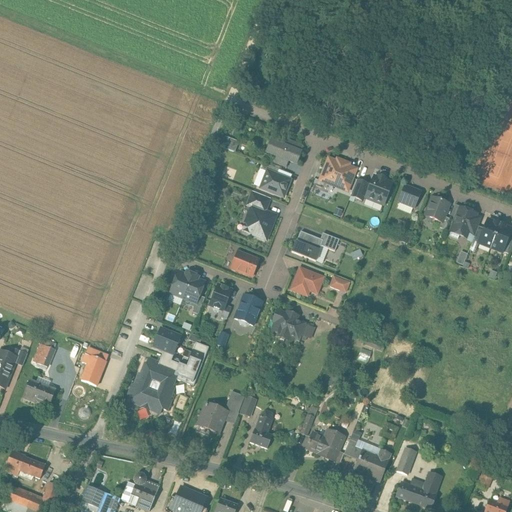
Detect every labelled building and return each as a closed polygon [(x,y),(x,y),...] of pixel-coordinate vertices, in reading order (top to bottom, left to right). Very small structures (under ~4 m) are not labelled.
[(297,146),(287,142),(285,148),(275,144),(270,155),(277,157),(275,163),(285,167),(288,161),(296,165),(300,154),(295,151),(297,146)] [(348,167),(328,160),(319,182),(330,186),(333,180),(341,184),(348,167)] [(278,171),(263,165),(261,171),(267,173),(276,176),(278,171)] [(348,167),(341,184),(349,187),(356,170),(348,167)] [(276,176),(267,173),(261,189),(283,198),(289,181),(276,176)] [(374,177),(365,199),(383,206),(392,184),(384,181),(385,179),(379,177),(378,179),(374,177)] [(368,186),(357,181),(350,197),(362,202),(368,186)] [(421,194),(404,187),(398,203),(414,209),(421,194)] [(268,203),(251,197),(247,206),(251,208),(251,207),(264,212),(268,203)] [(448,205),(433,198),(425,217),(426,218),(427,220),(431,221),(433,221),(441,224),(443,217),(448,205)] [(264,212),(251,207),(251,208),(242,232),(266,241),(275,217),(264,212)] [(476,215),(460,209),(450,233),(449,237),(457,240),(460,234),(467,237),(468,234),(475,217),(476,215)] [(449,220),(443,217),(441,224),(439,229),(445,231),(449,220)] [(475,217),(468,234),(475,237),(478,227),(481,220),(475,217)] [(494,224),(487,221),(484,230),(478,244),(490,249),(500,225),(494,223),(494,224)] [(505,227),(500,225),(490,249),(502,254),(502,253),(508,239),(511,230),(505,228),(505,227)] [(475,237),(473,241),(478,244),(484,230),(478,227),(475,237)] [(320,240),(300,233),(296,243),(295,243),(291,253),(315,263),(319,253),(318,252),(320,247),(323,241),(320,240)] [(339,241),(322,234),(320,240),(323,241),(320,247),(334,253),(339,241)] [(511,240),(508,239),(502,253),(508,255),(511,245),(511,240)] [(463,266),(467,254),(461,252),(456,264),(463,266)] [(258,261),(238,253),(231,269),(252,278),(258,261)] [(323,279),(299,269),(290,291),(300,295),(302,289),(317,295),(323,279)] [(188,277),(178,273),(173,286),(170,294),(171,294),(183,299),(192,276),(189,275),(188,277)] [(195,277),(192,276),(183,299),(196,304),(199,297),(204,284),(194,280),(195,277)] [(347,293),(350,282),(332,277),(329,288),(347,293)] [(173,286),(167,284),(161,301),(167,303),(171,294),(170,294),(173,286)] [(231,291),(218,286),(209,307),(212,308),(213,310),(218,312),(221,311),(223,312),(225,307),(231,291)] [(262,303),(243,296),(234,319),(238,321),(240,325),(245,327),(249,325),(253,327),(262,303)] [(205,299),(199,297),(196,304),(192,313),(198,316),(205,299)] [(223,312),(221,318),(226,320),(231,309),(225,307),(223,312)] [(297,317),(287,313),(286,316),(277,312),(273,322),(275,323),(272,332),(279,335),(278,337),(287,341),(289,338),(295,321),(297,317)] [(306,325),(295,321),(289,338),(299,342),(306,325)] [(160,329),(157,339),(177,347),(181,338),(160,329)] [(228,336),(221,334),(217,345),(223,348),(228,336)] [(157,339),(153,348),(163,352),(173,356),(177,347),(157,339)] [(384,347),(364,339),(361,344),(382,353),(384,347)] [(55,346),(45,342),(42,351),(37,349),(32,362),(46,368),(55,346)] [(159,363),(148,359),(146,365),(144,364),(140,375),(138,374),(134,386),(132,385),(127,396),(133,398),(131,404),(159,415),(162,410),(167,412),(172,401),(170,400),(174,389),(172,388),(175,380),(193,387),(209,348),(196,343),(186,367),(171,361),(173,356),(163,352),(159,363)] [(189,359),(191,351),(184,350),(182,357),(189,359)] [(17,358),(0,351),(0,370),(9,374),(11,369),(14,368),(15,364),(17,359),(17,358)] [(27,355),(19,352),(17,358),(17,359),(15,364),(22,367),(27,355)] [(105,363),(84,355),(81,364),(86,366),(79,381),(95,388),(105,363)] [(9,374),(0,370),(0,388),(5,390),(14,368),(11,369),(9,374)] [(339,377),(329,373),(326,378),(337,383),(339,377)] [(54,392),(30,382),(23,398),(32,401),(34,397),(49,404),(54,392)] [(244,398),(231,393),(226,407),(239,412),(244,398)] [(255,398),(246,395),(244,398),(239,412),(238,414),(248,417),(250,410),(255,398)] [(224,412),(206,404),(196,426),(217,435),(226,412),(224,412)] [(239,412),(226,407),(224,412),(226,412),(217,435),(229,440),(238,414),(239,412)] [(260,416),(254,430),(249,442),(262,447),(267,435),(265,434),(266,430),(268,431),(271,421),(260,416)] [(307,416),(300,434),(306,437),(314,419),(307,416)] [(344,438),(327,432),(322,443),(311,438),(309,442),(308,442),(307,445),(308,445),(306,450),(318,454),(317,455),(334,462),(344,438)] [(267,435),(262,447),(266,449),(271,436),(267,435)] [(357,444),(349,441),(343,456),(351,459),(355,448),(357,444)] [(376,457),(355,448),(351,459),(358,462),(359,459),(360,459),(354,473),(364,477),(378,482),(389,456),(379,452),(376,457)] [(413,454),(404,450),(402,456),(411,459),(413,454)] [(25,457),(13,452),(5,471),(29,481),(31,476),(39,479),(44,467),(24,459),(25,457)] [(437,457),(424,452),(421,459),(434,464),(437,457)] [(411,459),(402,456),(396,472),(404,476),(411,459)] [(492,472),(483,468),(476,484),(486,488),(492,472)] [(97,469),(89,487),(102,493),(110,475),(97,469)] [(429,474),(422,493),(434,497),(440,478),(429,474)] [(134,483),(135,485),(135,486),(128,483),(121,500),(128,503),(128,505),(146,511),(149,511),(159,488),(146,483),(146,480),(145,478),(144,476),(142,475),(139,475),(137,475),(135,477),(134,479),(134,481),(134,483)] [(414,484),(403,480),(401,485),(412,489),(414,484)] [(49,484),(43,500),(31,495),(30,497),(25,509),(33,511),(51,511),(61,488),(49,484)] [(412,489),(401,485),(397,498),(413,503),(417,491),(412,489)] [(105,495),(88,487),(79,509),(87,511),(114,511),(119,500),(105,495)] [(5,488),(0,500),(0,507),(4,509),(7,501),(12,490),(5,488)] [(185,511),(193,494),(181,488),(176,499),(171,510),(172,510),(175,511),(185,511)] [(30,497),(12,490),(7,501),(25,509),(30,497)] [(417,491),(413,503),(431,510),(435,497),(434,497),(422,493),(417,491)] [(206,499),(193,494),(185,511),(200,511),(202,510),(206,499)] [(171,497),(164,511),(165,511),(171,511),(172,510),(171,510),(176,499),(171,497)] [(235,511),(237,507),(221,500),(215,511),(235,511)] [(33,511),(25,509),(7,501),(4,509),(3,511),(5,511),(33,511)] [(497,505),(489,502),(485,511),(505,511),(508,504),(499,501),(497,505)]
